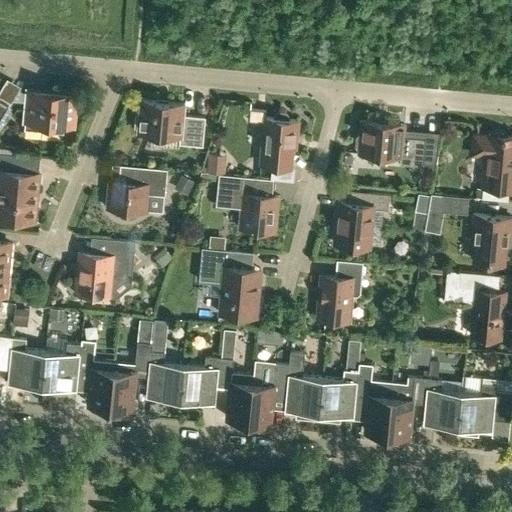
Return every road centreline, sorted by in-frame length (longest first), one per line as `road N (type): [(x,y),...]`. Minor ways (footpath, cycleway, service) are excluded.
road 1 (unclassified): [(376,474),(0,438)]
road 2 (residential): [(336,91),(115,73)]
road 3 (residential): [(36,277),(115,73)]
road 4 (residential): [(283,292),(336,91)]
road 5 (residential): [(511,106),(336,91)]
road 6 (residential): [(511,486),(376,474)]
